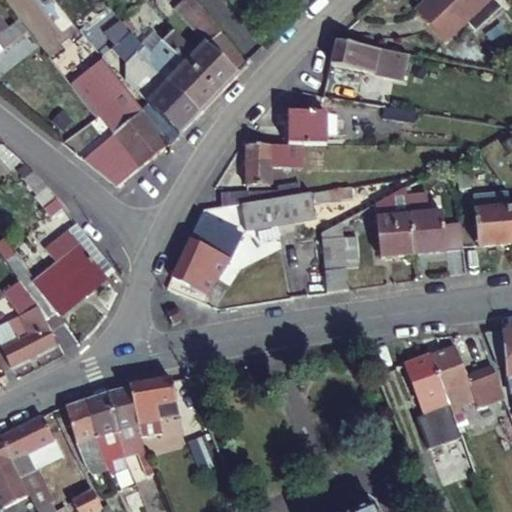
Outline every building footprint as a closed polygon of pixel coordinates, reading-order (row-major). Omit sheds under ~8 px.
[(220,96),(249,66),(195,0),(187,0),(183,4),(211,38),(210,40),(205,47),(198,53),(175,32),(165,41),(220,96)] [(492,0),(432,0),(416,17),(446,46),(466,26),(475,36),(502,12),(491,1),(492,0)] [(0,34),(8,28),(0,17),(0,34)] [(8,28),(0,34),(0,38),(5,45),(27,29),(20,19),(8,28)] [(154,51),(177,74),(168,84),(200,116),(220,96),(165,41),(154,51)] [(398,53),(337,41),(333,64),(388,75),(392,61),(396,61),(398,53)] [(137,53),(145,61),(154,51),(145,43),(142,46),(137,53)] [(157,98),(144,112),(170,146),(200,116),(168,84),(145,61),(137,53),(127,64),(136,73),(134,75),(157,98)] [(331,71),(332,67),(312,66),(310,79),(329,82),(331,71)] [(84,93),(98,110),(103,105),(113,98),(131,122),(122,130),(116,136),(117,137),(114,140),(139,172),(170,146),(144,112),(116,76),(112,71),(84,93)] [(343,73),(331,71),(329,82),(326,98),(369,105),(387,108),(389,99),(361,93),(362,90),(341,86),(343,73)] [(299,94),(326,98),(329,82),(310,79),(301,78),(299,94)] [(103,105),(122,130),(131,122),(113,98),(103,105)] [(387,108),(369,105),(367,117),(387,119),(388,108),(387,108)] [(319,147),(328,147),(329,135),(328,113),(292,113),(291,147),(302,147),(319,147)] [(339,113),(328,113),(329,135),(340,135),(339,113)] [(123,183),(139,172),(114,140),(98,152),(123,183)] [(271,168),(303,168),(302,147),(291,147),(248,146),(247,185),(270,185),(271,168)] [(282,190),(223,194),(224,208),(250,203),(304,194),(302,183),(281,186),(282,190)] [(386,218),(410,216),(407,190),(385,203),(386,218)] [(252,215),(306,205),(304,194),(250,203),(252,215)] [(474,212),(478,249),(511,245),(511,224),(510,208),(474,212)] [(410,216),(413,253),(463,247),(460,217),(442,218),(442,213),(410,216)] [(203,216),(172,278),(193,289),(202,273),(218,280),(229,259),(232,260),(236,251),(232,248),(237,235),(203,216)] [(413,253),(410,216),(386,218),(380,219),(383,255),(413,253)] [(356,238),(345,239),(344,225),(326,235),(327,295),(351,291),(347,269),(360,267),(356,238)] [(72,237),(80,249),(81,248),(106,280),(115,274),(80,230),(72,237)] [(81,248),(80,249),(72,237),(69,233),(48,250),(58,262),(35,280),(11,248),(1,256),(16,276),(38,305),(56,330),(66,323),(61,316),(107,281),(106,280),(81,248)] [(38,305),(16,276),(1,286),(20,313),(0,322),(0,344),(12,368),(58,345),(51,334),(56,330),(38,305)] [(167,313),(174,325),(181,318),(181,313),(175,310),(167,313)] [(498,366),(508,363),(505,332),(485,333),(498,366)] [(496,379),(491,367),(466,377),(454,347),(429,358),(453,417),(503,397),(496,379)] [(453,417),(429,358),(405,368),(430,434),(448,427),(445,419),(453,417)] [(132,388),(150,450),(160,447),(154,429),(163,426),(162,422),(182,417),(175,380),(132,388)] [(123,432),(135,428),(143,453),(150,450),(132,388),(125,390),(110,393),(123,432)] [(109,463),(116,461),(108,436),(123,432),(110,393),(90,400),(99,432),(109,463)] [(204,418),(195,398),(186,402),(194,422),(204,418)] [(90,400),(67,406),(80,446),(93,441),(101,466),(109,463),(99,432),(90,400)] [(43,416),(0,437),(30,496),(37,511),(51,511),(49,508),(55,504),(39,471),(64,458),(43,416)] [(0,500),(4,509),(30,496),(0,437),(0,500)] [(70,501),(75,511),(94,511),(100,509),(90,490),(70,501)]
